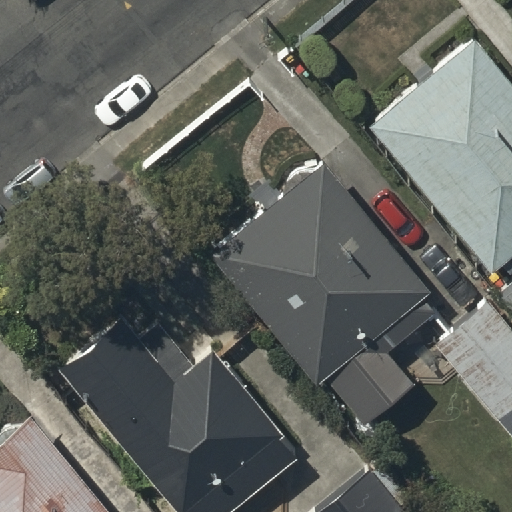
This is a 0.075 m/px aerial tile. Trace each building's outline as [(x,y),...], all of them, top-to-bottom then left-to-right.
[(511,84),(470,34),(367,121),(489,266),(498,259),(508,270),(511,265),(511,84)] [(426,299),(324,169),(206,261),(309,393),(332,375),(361,413),(408,377),(377,337),(426,299)] [(511,325),(486,294),(433,336),(497,417),(511,404),(511,325)] [(122,308),(60,360),(183,508),(188,504),(194,511),(215,511),(292,448),(275,427),(282,422),(215,341),(192,360),(159,321),(143,334),(122,308)] [(107,511),(33,422),(0,449),(0,511),(107,511)] [(393,511),(363,476),(320,511),(393,511)]
